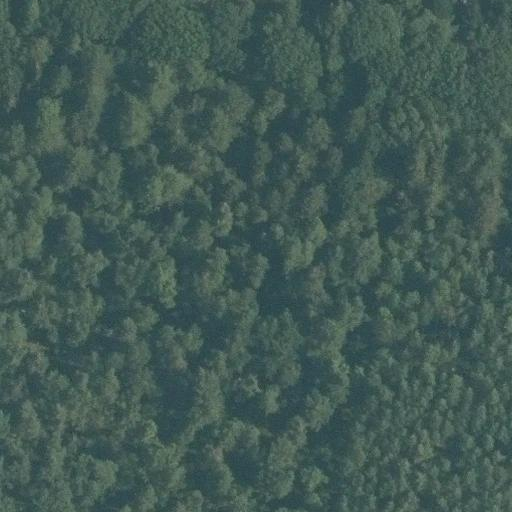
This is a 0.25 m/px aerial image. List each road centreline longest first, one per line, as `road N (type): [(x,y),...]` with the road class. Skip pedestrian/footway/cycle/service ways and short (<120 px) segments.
road 1 (track): [(0,300),(367,375),(338,511)]
road 2 (track): [(511,61),(174,0)]
